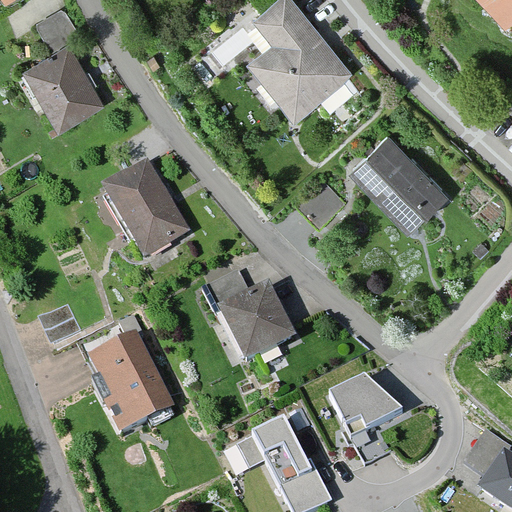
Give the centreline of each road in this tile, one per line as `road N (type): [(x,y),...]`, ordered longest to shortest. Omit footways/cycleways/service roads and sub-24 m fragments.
road 1 (residential): [(94,0),(138,85),(270,256),(415,363),(511,260)]
road 2 (residential): [(511,170),(353,0)]
road 3 (residential): [(0,314),(72,511)]
